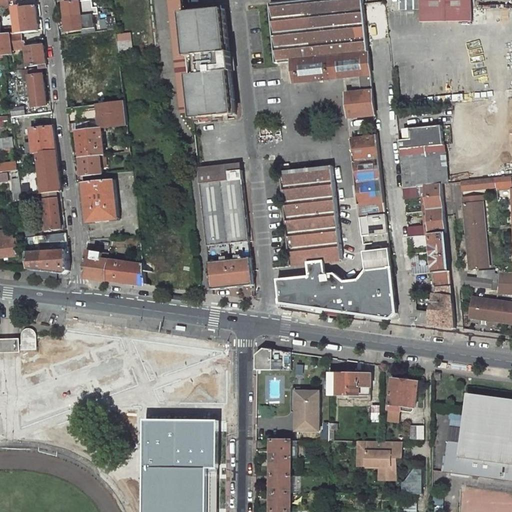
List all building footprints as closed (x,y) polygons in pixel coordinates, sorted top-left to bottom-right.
[(169,0),(183,111),(196,110),(185,12),(183,0),(169,0)] [(364,0),(307,0),(266,4),(272,66),(297,64),(299,82),(361,76),(362,82),(363,91),(355,92),(348,93),(351,118),(377,115),(364,0)] [(472,0),(400,0),(400,6),(422,6),(422,20),(472,19),(472,0)] [(84,9),(83,1),(67,2),(69,16),(85,15),(102,13),(101,8),(84,9)] [(39,6),(21,9),(22,22),(19,22),(20,32),(20,34),(25,33),(41,31),(39,6)] [(236,70),(234,51),(231,51),(226,8),(185,12),(196,110),(197,120),(239,115),(233,71),(236,70)] [(85,15),(69,16),(70,30),(86,28),(86,25),(99,23),(99,18),(103,17),(103,13),(102,13),(85,15)] [(10,33),(9,16),(2,16),(4,33),(10,33)] [(86,28),(87,32),(100,31),(99,23),(86,25),(86,28)] [(10,33),(4,33),(6,54),(15,53),(15,49),(30,47),(30,41),(26,42),(25,33),(20,34),(20,32),(10,33)] [(71,39),(74,66),(90,64),(87,37),(71,39)] [(30,47),(32,65),(43,64),(43,67),(45,67),(50,66),(48,46),(30,47)] [(78,103),(94,101),(91,72),(75,74),(78,103)] [(50,105),(47,74),(46,74),(39,74),(34,75),(34,80),(37,106),(50,105)] [(362,82),(354,83),(355,92),(363,91),(362,82)] [(127,100),(100,104),(104,129),(130,126),(127,100)] [(0,126),(11,125),(10,117),(0,117),(0,126)] [(91,123),(72,125),(73,125),(73,132),(81,131),(92,130),(91,123)] [(413,144),(444,141),(443,124),(411,127),(412,137),(413,144)] [(57,126),(34,129),(37,153),(41,152),(60,150),(57,126)] [(92,130),(81,131),(84,157),(103,155),(106,154),(104,129),(92,130)] [(379,135),(353,138),(360,204),(387,202),(379,135)] [(16,137),(4,139),(5,150),(17,148),(16,137)] [(400,138),(405,185),(419,184),(423,184),(428,184),(444,183),(448,182),(444,141),(413,144),(412,137),(400,138)] [(41,152),(46,192),(64,190),(60,150),(41,152)] [(104,167),(103,155),(84,157),(86,175),(86,182),(109,180),(108,172),(105,173),(104,167)] [(202,170),(211,247),(253,242),(244,165),(202,170)] [(284,171),(294,264),(311,263),(325,261),(335,260),(344,259),(334,166),(284,171)] [(498,186),(511,184),(511,175),(497,177),(498,186)] [(30,196),(28,177),(21,178),(23,193),(23,196),(30,196)] [(497,177),(482,179),(483,187),(498,186),(497,177)] [(122,219),(117,179),(109,180),(86,182),(91,223),(122,219)] [(463,189),(483,187),(482,179),(462,181),(463,189)] [(428,184),(433,233),(448,232),(444,183),(428,184)] [(405,185),(407,196),(420,195),(419,184),(405,185)] [(423,184),(428,234),(433,233),(428,184),(423,184)] [(60,197),(47,199),(47,203),(50,230),(63,228),(60,197)] [(484,203),(466,204),(472,269),(491,267),(484,203)] [(388,215),(370,216),(372,235),(390,233),(388,215)] [(32,268),(69,273),(73,269),(69,232),(28,237),(32,268)] [(448,232),(433,233),(437,272),(452,270),(448,232)] [(143,236),(129,237),(130,246),(144,245),(143,236)] [(0,248),(1,259),(20,256),(18,240),(0,242),(0,248)] [(258,288),(253,242),(211,247),(216,289),(254,285),(255,296),(258,296),(257,288),(258,288)] [(147,269),(146,263),(105,258),(106,252),(90,250),(87,276),(149,284),(176,288),(181,249),(163,246),(160,271),(152,269),(147,269)] [(391,248),(365,251),(367,270),(360,280),(346,281),(336,273),(330,273),(326,271),(325,261),(311,263),(313,276),(280,279),(283,304),(393,319),(399,313),(391,248)] [(330,273),(336,273),(335,260),(325,261),(326,271),(330,273)] [(439,294),(455,296),(452,270),(437,272),(439,294)] [(469,285),(493,289),(496,272),(481,273),(480,278),(470,277),(469,285)] [(498,293),(511,293),(511,275),(499,276),(499,284),(498,284),(498,293)] [(432,314),(432,315),(433,316),(433,324),(458,328),(455,296),(439,294),(436,294),(435,304),(433,304),(432,314)] [(511,303),(476,298),(472,317),(511,322),(511,303)] [(420,322),(433,324),(433,316),(432,315),(432,314),(419,313),(420,322)] [(36,346),(36,337),(36,336),(36,334),(34,332),(31,331),(30,332),(28,333),(27,334),(26,336),(26,346),(36,346)] [(259,373),(292,374),(295,356),(267,352),(259,359),(259,373)] [(333,398),(366,399),(365,405),(375,405),(376,379),(360,378),(360,375),(350,374),(350,378),(333,377),(333,398)] [(420,410),(423,384),(413,383),(398,381),(394,413),(411,414),(412,409),(420,410)] [(322,433),(323,393),(300,393),(300,432),(322,433)] [(445,474),(511,482),(511,400),(470,395),(463,446),(449,443),(445,474)] [(383,424),(384,409),(376,409),(375,423),(383,424)] [(218,511),(219,419),(143,419),(141,511),(218,511)] [(426,429),(411,429),(411,443),(426,443),(426,429)] [(294,443),(273,443),(273,445),(270,445),(270,452),(273,453),(273,461),(293,461),(294,443)] [(360,469),(369,469),(369,445),(360,445),(360,469)] [(405,446),(369,445),(369,469),(384,469),(383,478),(399,479),(400,461),(405,461),(405,446)] [(270,469),(270,476),(273,476),(273,478),(286,479),(293,479),(293,461),(273,461),(273,469),(270,469)] [(272,487),(272,497),(292,497),(293,479),(286,479),(273,478),(273,479),(270,479),(269,487),(272,487)] [(427,498),(426,487),(426,479),(421,479),(421,487),(405,487),(405,498),(427,498)] [(444,508),(444,495),(441,495),(441,493),(435,493),(435,508),(444,508)] [(292,511),(292,497),(272,497),(272,505),(269,505),(268,511),(292,511)]
